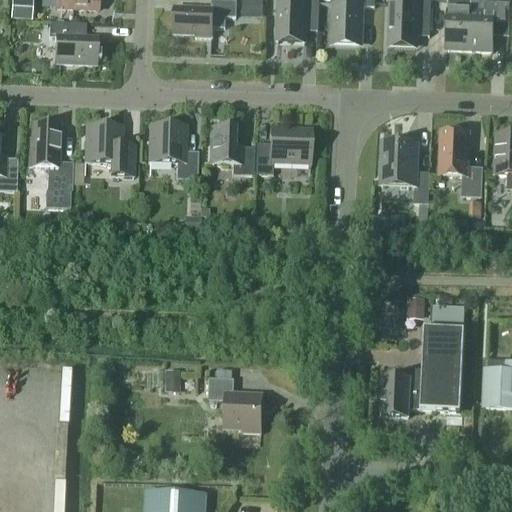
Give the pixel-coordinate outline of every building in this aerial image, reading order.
[(33,1),(13,0),(11,0),(10,22),(31,23),(33,1)] [(56,0),(56,11),(98,13),(98,0),(56,0)] [(277,46),(303,47),(304,34),(317,35),(318,0),(304,0),(305,2),(279,1),(277,46)] [(374,10),(374,0),(352,0),(353,7),(333,6),(332,45),(360,46),(362,9),(374,10)] [(430,0),(431,2),(448,3),(445,54),(468,55),(470,0),(430,0)] [(470,0),(468,55),(492,56),(493,31),(509,32),(510,0),(470,0)] [(429,39),(431,2),(416,1),(416,6),(390,4),(389,46),(415,47),(416,38),(429,39)] [(225,21),(236,21),(237,4),(210,3),(210,13),(174,11),(173,38),(195,39),(195,42),(212,43),(212,24),(225,24),(225,21)] [(263,4),(241,3),(241,16),(262,17),(263,4)] [(95,68),(97,42),(85,41),(85,27),(49,25),(48,41),(55,41),(54,67),(95,68)] [(29,153),(28,171),(48,172),(47,194),(45,194),(45,210),(69,211),(70,194),(71,195),(72,167),(59,166),(60,128),(32,127),(31,153),(29,153)] [(133,181),(134,150),(122,150),(122,130),(85,129),(84,166),(110,167),(110,180),(133,181)] [(197,183),(198,156),(185,155),(186,130),(149,129),(148,166),(176,167),(176,183),(197,183)] [(253,180),(254,151),(234,151),(234,132),(210,131),(209,168),(232,169),(232,179),(253,180)] [(310,167),(311,134),(270,133),(269,148),(256,147),(254,178),(272,179),(273,165),(310,167)] [(469,137),(441,135),(439,179),(462,180),(461,200),(480,201),(481,172),(467,172),(469,137)] [(511,138),(496,138),(494,179),(511,179),(511,138)] [(414,208),(428,208),(429,176),(415,176),(416,147),(382,146),(381,187),(414,188),(414,208)] [(0,194),(16,195),(17,162),(0,161),(0,194)] [(200,220),(186,220),(185,238),(200,239),(200,220)] [(383,220),(372,220),(372,231),(383,231),(383,220)] [(407,317),(422,317),(423,303),(408,302),(407,317)] [(432,310),(431,333),(464,334),(465,312),(432,310)] [(464,334),(431,333),(424,332),(422,373),(409,373),(409,381),(383,380),(381,420),(408,421),(408,412),(420,413),(420,414),(460,416),(464,334)] [(511,365),(487,364),(485,411),(511,412),(511,365)] [(180,374),(166,374),(165,395),(180,396),(180,374)] [(260,438),(262,398),(233,397),(234,383),(208,382),(207,405),(225,405),(223,434),(242,434),(242,437),(260,438)] [(160,496),(158,511),(204,511),(205,498),(160,496)]
